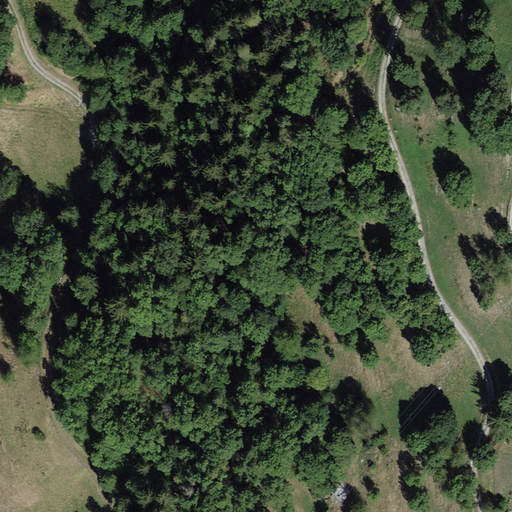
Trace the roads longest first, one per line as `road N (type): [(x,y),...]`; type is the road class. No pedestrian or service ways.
road 1 (track): [(7,0),(29,56),(92,116),(92,211),(54,316),(43,375),(58,426),(92,467),(111,511)]
road 2 (track): [(410,0),(388,53),(383,116),(427,270),(491,388),(475,467),(483,511)]
